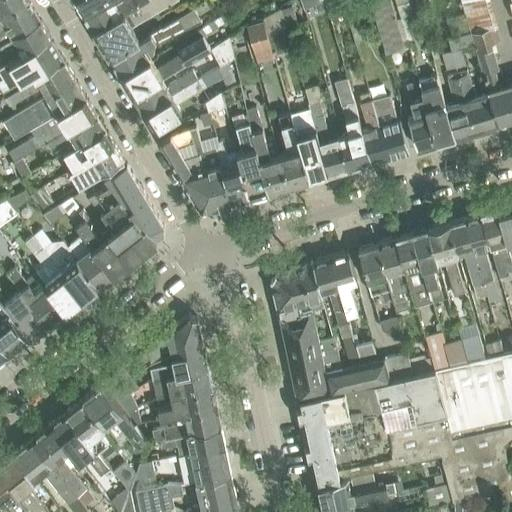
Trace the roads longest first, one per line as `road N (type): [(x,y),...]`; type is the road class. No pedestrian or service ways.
road 1 (residential): [(209,250),(511,161)]
road 2 (residential): [(54,0),(209,250)]
road 3 (residential): [(274,511),(209,250)]
road 4 (residential): [(209,250),(0,411)]
